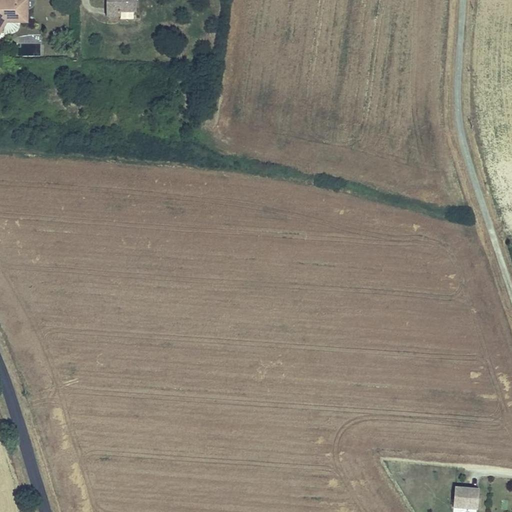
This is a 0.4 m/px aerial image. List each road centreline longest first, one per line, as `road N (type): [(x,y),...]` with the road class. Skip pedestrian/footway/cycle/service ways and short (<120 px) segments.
road 1 (unclassified): [(511,289),(463,147),(462,0)]
road 2 (unclassified): [(44,511),(0,368)]
